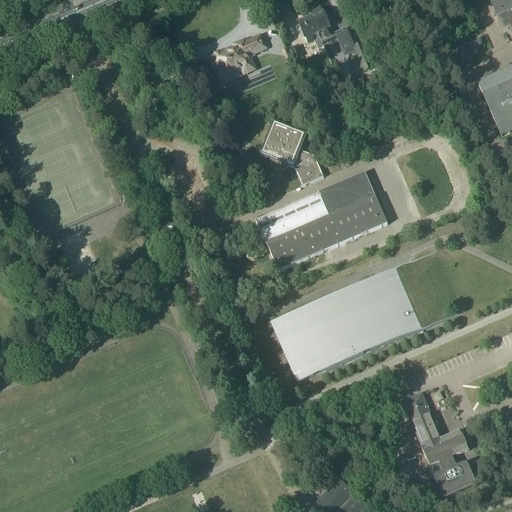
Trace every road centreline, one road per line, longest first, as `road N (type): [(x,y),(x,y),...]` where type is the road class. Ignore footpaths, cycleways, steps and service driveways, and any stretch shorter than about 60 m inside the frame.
road 1 (unclassified): [(171,241),(77,12)]
road 2 (unknown): [(212,225),(178,155),(131,139)]
